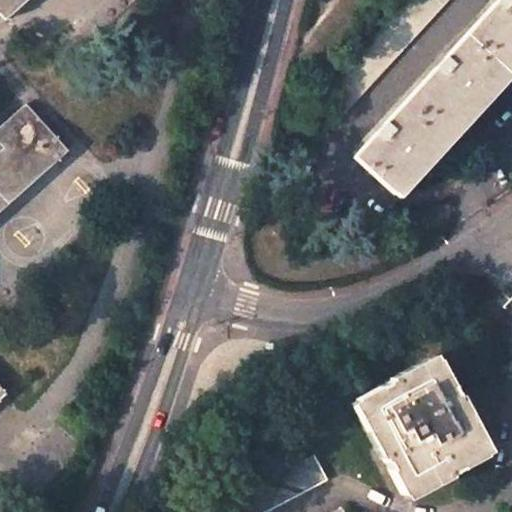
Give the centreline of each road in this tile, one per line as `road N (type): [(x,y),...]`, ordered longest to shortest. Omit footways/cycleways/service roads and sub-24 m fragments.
road 1 (tertiary): [(193,291),(276,0)]
road 2 (tertiary): [(113,511),(193,291)]
road 3 (residential): [(338,312),(445,265),(511,220)]
road 4 (residential): [(338,312),(290,314),(193,291)]
